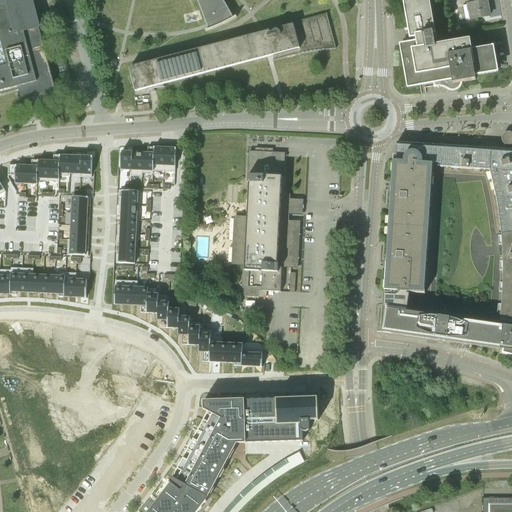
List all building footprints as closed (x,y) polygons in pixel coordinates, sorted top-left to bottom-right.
[(0,0),(0,92),(18,87),(19,91),(22,102),(32,99),(41,97),(45,96),(56,93),(47,56),(36,13),(33,0),(0,0)] [(196,0),(206,25),(208,29),(205,31),(206,32),(215,28),(225,24),(237,18),(236,17),(233,18),(231,13),(223,0),(196,0)] [(409,86),(441,80),(452,78),(453,84),(476,80),(475,74),(496,70),(492,48),(470,52),(468,41),(435,47),(433,35),(434,35),(428,0),(405,4),(411,38),(415,37),(416,43),(401,46),(409,86)] [(466,21),(469,20),(490,16),(487,1),(463,6),(466,21)] [(150,94),(156,92),(154,89),(159,88),(165,88),(165,87),(164,87),(163,83),(272,54),(274,60),(273,60),(273,61),(274,61),(288,57),(295,55),(301,54),(312,52),(324,50),(336,49),(327,15),(327,14),(282,26),(282,28),(235,41),(229,42),(130,68),(136,92),(146,89),(147,91),(145,92),(146,93),(149,91),(150,94)] [(384,291),(389,292),(409,293),(410,293),(425,294),(430,212),(433,164),(441,164),(441,167),(489,171),(493,182),(495,191),(496,199),(498,213),(499,218),(500,229),(501,234),(502,246),(503,255),(503,276),(502,288),(501,300),(499,321),(503,321),(507,322),(511,322),(511,133),(510,132),(509,132),(508,132),(507,132),(505,133),(504,134),(502,136),(502,137),(502,138),(502,140),(502,142),(503,144),(505,145),(503,150),(483,148),(397,143),(396,155),(393,155),(393,161),(384,291)] [(144,153),(142,174),(153,174),(153,172),(155,148),(148,147),(148,153),(144,153)] [(155,148),(153,172),(164,172),(165,148),(155,148)] [(165,148),(164,172),(175,172),(176,149),(165,148)] [(282,266),(291,266),(296,267),(298,222),(289,221),(289,211),(294,211),(294,208),(294,204),(284,203),(284,196),(281,196),(283,155),(273,155),(273,149),(255,148),(255,154),(251,154),(249,175),(248,175),(248,184),(249,184),(247,219),(235,218),(232,220),(232,225),(234,226),(232,228),(232,232),(233,234),(232,235),(232,239),(233,241),(232,248),(231,250),(231,254),(232,255),(231,257),(230,261),(232,263),(245,264),(243,297),(258,297),(258,291),(281,292),(282,266)] [(120,170),(131,171),(132,153),(121,152),(120,170)] [(131,171),(131,177),(142,177),(142,174),(144,153),(132,153),(131,171)] [(49,161),(48,182),(59,182),(59,176),(60,156),(54,155),(53,162),(49,161)] [(60,156),(59,176),(70,177),(70,174),(71,156),(60,156)] [(71,156),(70,174),(80,175),(81,157),(71,156)] [(80,175),(80,177),(92,178),(93,157),(81,157),(80,175)] [(27,166),(26,184),(37,185),(38,182),(39,161),(32,161),(32,167),(27,166)] [(39,161),(38,182),(48,182),(49,161),(39,161)] [(9,165),(8,176),(15,176),(15,184),(26,184),(27,166),(9,165)] [(119,197),(119,206),(140,207),(140,192),(136,191),(122,191),(122,192),(122,197),(119,197)] [(72,197),(72,212),(88,213),(88,207),(90,207),(91,198),(72,197)] [(119,206),(118,214),(121,214),(121,220),(139,221),(140,207),(119,206)] [(72,212),(71,226),(90,227),(90,218),(87,218),(88,213),(72,212)] [(118,226),(117,234),(136,235),(138,235),(139,221),(121,220),(120,226),(118,226)] [(70,240),(70,241),(86,241),(86,236),(89,236),(90,227),(71,226),(70,240)] [(117,234),(117,243),(120,243),(119,249),(135,250),(136,235),(117,234)] [(68,240),(67,255),(88,256),(89,247),(86,247),(86,241),(70,241),(70,240),(68,240)] [(117,254),(116,263),(118,263),(135,264),(135,250),(119,249),(119,254),(117,254)] [(11,271),(10,295),(16,295),(17,292),(21,293),(22,269),(11,268),(11,271)] [(22,269),(21,293),(32,293),(33,275),(33,269),(22,269)] [(1,271),(0,285),(0,294),(10,295),(11,271),(1,271)] [(65,277),(64,297),(75,298),(76,280),(76,274),(65,274),(65,277)] [(33,275),(32,293),(43,294),(44,276),(33,275)] [(44,276),(43,294),(54,294),(54,276),(44,276)] [(54,276),(54,294),(58,294),(58,297),(64,297),(65,277),(54,276)] [(76,280),(75,298),(86,298),(87,280),(76,280)] [(115,281),(114,305),(125,305),(126,281),(115,281)] [(126,281),(125,305),(136,306),(137,288),(138,282),(126,281)] [(137,288),(136,306),(141,306),(140,313),(147,314),(148,294),(148,288),(137,288)] [(500,349),(503,349),(507,322),(503,321),(503,323),(449,316),(449,315),(448,314),(447,313),(445,313),(444,313),(443,313),(441,313),(440,313),(439,314),(438,315),(417,312),(417,304),(418,296),(410,296),(410,293),(409,293),(389,292),(390,294),(384,294),(382,332),(479,346),(500,349)] [(148,294),(147,314),(157,314),(158,302),(159,295),(148,294)] [(157,314),(157,320),(161,320),(160,328),(168,329),(169,309),(169,303),(158,302),(157,314)] [(169,309),(168,329),(178,329),(179,317),(180,310),(169,309)] [(178,329),(178,335),(182,335),(181,345),(189,345),(190,323),(190,317),(179,317),(178,329)] [(511,322),(507,322),(503,349),(502,354),(511,355),(511,322)] [(190,323),(189,345),(199,346),(200,330),(201,324),(190,323)] [(199,346),(199,352),(203,352),(202,362),(210,362),(211,337),(211,331),(200,330),(199,346)] [(27,331),(26,349),(37,350),(38,331),(27,331)] [(38,331),(37,350),(48,350),(48,332),(38,331)] [(48,332),(48,350),(58,350),(59,332),(48,332)] [(59,332),(58,350),(69,351),(70,335),(70,332),(59,332)] [(69,351),(69,353),(80,354),(80,335),(70,335),(69,351)] [(80,335),(80,354),(91,354),(91,343),(92,336),(80,335)] [(211,337),(210,362),(220,363),(221,344),(222,338),(211,337)] [(91,354),(91,362),(101,362),(102,344),(91,343),(91,354)] [(102,344),(101,362),(112,362),(112,351),(113,344),(102,344)] [(221,344),(220,363),(231,363),(232,344),(221,344)] [(232,344),(231,363),(234,363),(234,366),(242,366),(243,348),(243,345),(232,344)] [(5,348),(0,349),(0,360),(9,357),(5,348)] [(243,348),(242,366),(262,367),(263,350),(243,348)] [(112,362),(112,370),(123,370),(123,352),(112,351),(112,362)] [(123,352),(123,370),(133,371),(134,360),(134,352),(123,352)] [(9,357),(0,360),(0,370),(12,366),(9,357)] [(133,371),(133,378),(144,378),(144,371),(144,360),(134,360),(133,371)] [(144,371),(144,378),(155,379),(155,360),(144,360),(144,371)] [(12,366),(0,370),(0,380),(15,374),(12,366)] [(15,374),(0,380),(0,382),(3,390),(21,383),(18,373),(15,374)] [(21,383),(3,390),(6,399),(25,392),(21,383)] [(159,387),(153,402),(164,407),(171,393),(159,387)] [(25,392),(6,399),(10,408),(26,402),(28,401),(25,392)] [(318,398),(244,400),(245,443),(303,442),(303,431),(303,432),(304,432),(305,432),(306,432),(307,432),(308,432),(308,431),(309,431),(309,430),(309,429),(310,429),(310,428),(309,421),(318,421),(318,398)] [(204,421),(173,479),(204,504),(207,501),(237,444),(245,443),(244,400),(203,401),(204,410),(213,415),(208,423),(204,421)] [(10,408),(7,409),(11,418),(29,411),(26,402),(10,408)] [(153,402),(149,411),(163,417),(167,408),(164,407),(153,402)] [(29,411),(11,418),(14,427),(32,420),(29,411)] [(149,411),(145,419),(154,424),(159,426),(163,417),(149,411)] [(141,417),(136,427),(150,433),(154,424),(145,419),(141,417)] [(32,420),(14,427),(18,436),(36,429),(32,420)] [(136,427),(132,435),(146,441),(150,433),(136,427)] [(36,429),(18,436),(21,444),(39,437),(36,429)] [(132,435),(129,444),(143,450),(146,441),(132,435)] [(39,437),(21,444),(24,454),(40,447),(43,447),(39,437)] [(129,444),(125,453),(139,459),(143,450),(129,444)] [(24,454),(22,454),(25,463),(44,456),(40,447),(24,454)] [(44,456),(25,463),(29,472),(47,465),(44,456)] [(113,458),(109,467),(123,473),(127,464),(113,458)] [(47,465),(29,472),(32,481),(51,474),(47,465)] [(109,467),(105,476),(115,480),(119,482),(123,473),(109,467)] [(51,474),(32,481),(35,490),(54,483),(51,474)] [(101,474),(97,483),(111,489),(115,480),(105,476),(101,474)] [(197,511),(204,504),(173,479),(172,479),(170,480),(170,483),(147,511),(197,511)] [(54,483),(35,490),(39,499),(55,494),(58,493),(54,483)] [(97,483),(93,491),(103,495),(107,497),(111,489),(97,483)] [(89,489),(85,498),(99,504),(103,495),(93,491),(89,489)] [(39,499),(36,500),(39,509),(58,503),(55,494),(39,499)] [(85,498),(81,507),(92,511),(95,511),(99,504),(85,498)] [(511,511),(511,498),(483,499),(483,511),(511,511)] [(61,511),(58,503),(39,509),(40,511),(61,511)]
